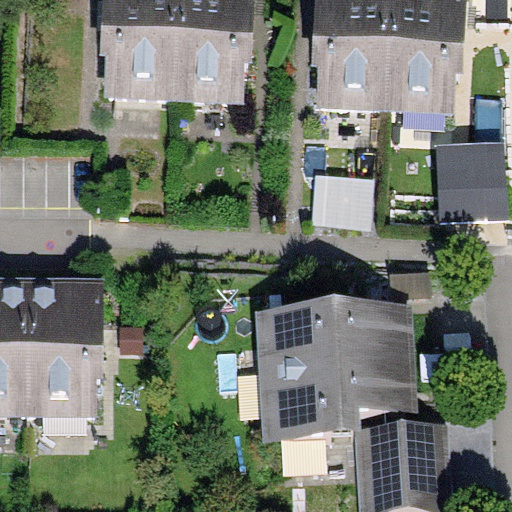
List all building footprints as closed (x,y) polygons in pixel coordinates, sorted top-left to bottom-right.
[(254,0),(111,0),(109,66),(114,66),(112,100),(243,107),(245,73),(251,73),(254,0)] [(466,5),(369,0),(323,0),(319,76),(325,77),(323,111),(454,117),(456,83),(462,84),(466,5)] [(501,160),(442,165),(447,228),(506,223),(501,160)] [(322,182),(321,226),(375,228),(377,184),(322,182)] [(104,306),(0,305),(0,418),(97,419),(97,385),(103,385),(104,306)] [(402,321),(270,328),(277,448),(333,445),(332,424),(408,419),(402,321)] [(448,511),(443,434),(385,438),(389,511),(448,511)]
